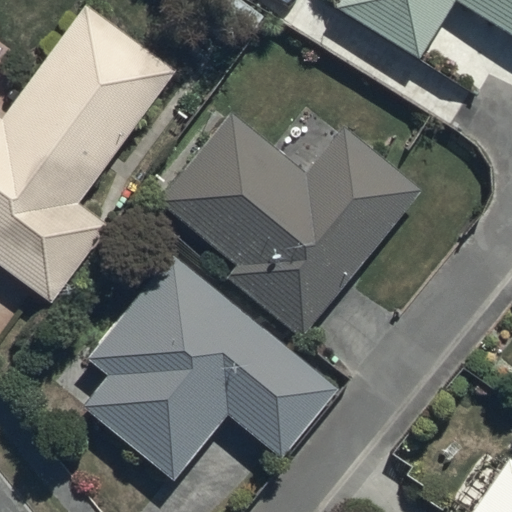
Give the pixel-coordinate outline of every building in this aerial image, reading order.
[(511,0),(346,0),(337,17),(420,68),(454,12),(511,47),(511,0)] [(84,17),(1,128),(0,127),(0,276),(49,314),(109,234),(77,210),(173,83),(84,17)] [(343,136),(304,182),(229,119),(156,208),(238,276),(228,287),(300,347),(421,201),(343,136)] [(106,381),(79,417),(173,489),(224,422),(285,469),(339,399),(167,268),(90,369),(106,381)] [(511,511),(511,471),(507,468),(476,511),(511,511)]
